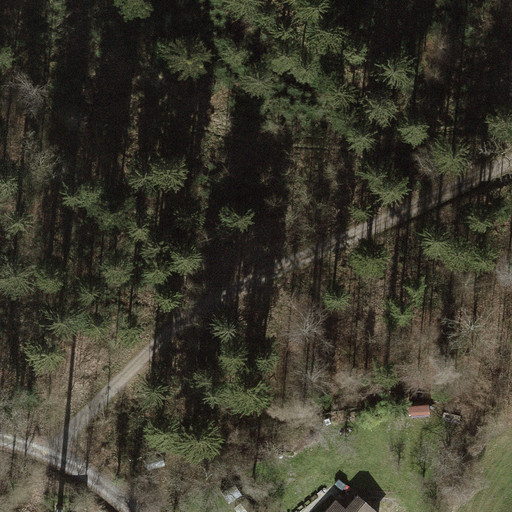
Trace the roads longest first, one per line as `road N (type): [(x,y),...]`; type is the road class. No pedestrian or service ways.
road 1 (track): [(511,173),(362,227),(185,315),(32,442)]
road 2 (residential): [(136,511),(32,442)]
